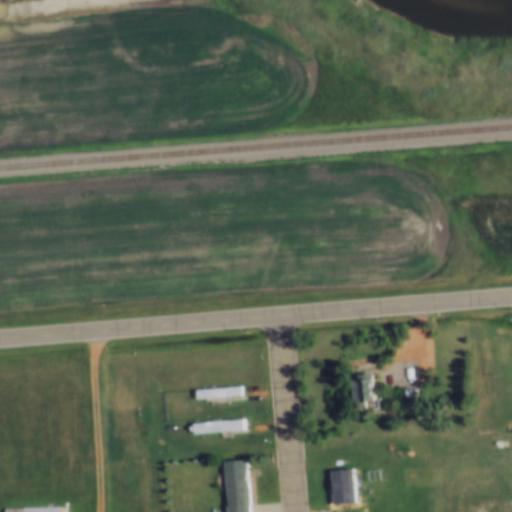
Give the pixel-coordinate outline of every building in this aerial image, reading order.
[(345,378),(370,376),(372,406),(347,408),(345,378)] [(192,391),(237,388),(238,399),(193,402),(192,391)] [(189,425),(240,421),(241,432),(190,436),(189,425)] [(244,507),(244,511),(222,511),(222,507),(223,506),(220,462),(244,460),(247,507),(244,507)] [(327,470),(349,468),(351,506),(330,508),(327,470)]
